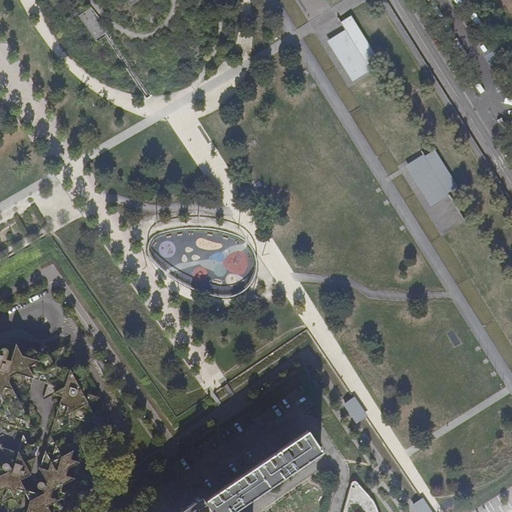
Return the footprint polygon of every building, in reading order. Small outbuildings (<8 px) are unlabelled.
[(343,16),(342,17),(349,29),(356,39),(340,48),(356,75),(372,65),(374,69),(376,72),(377,72),(372,63),(380,58),(354,15),(345,21),(343,16)] [(356,39),(349,29),(331,40),(356,81),(374,69),(372,65),(356,75),(340,48),(356,39)] [(423,151),(422,152),(424,155),(450,196),(465,221),(466,222),(449,194),(458,188),(435,151),(426,157),(423,151)] [(450,196),(424,155),(406,166),(432,207),(450,196)] [(0,357),(0,393),(1,394),(0,396),(0,422),(2,422),(35,431),(30,422),(23,410),(32,378),(38,379),(47,382),(42,399),(54,393),(61,395),(39,469),(47,482),(44,483),(42,488),(44,491),(41,493),(29,490),(25,490),(20,480),(30,475),(41,440),(32,445),(28,443),(23,434),(19,449),(15,451),(0,447),(7,458),(5,464),(8,471),(3,474),(0,469),(0,490),(6,488),(1,503),(10,498),(15,500),(20,508),(24,492),(27,496),(30,501),(26,511),(53,511),(55,509),(62,511),(63,511),(57,501),(69,494),(60,491),(63,484),(74,478),(66,476),(68,469),(79,462),(71,459),(73,450),(65,454),(63,454),(67,440),(56,446),(51,436),(71,425),(75,417),(99,425),(88,403),(98,397),(81,392),(87,375),(75,381),(72,375),(72,372),(62,368),(69,344),(48,355),(47,355),(43,346),(41,343),(39,352),(36,352),(28,350),(27,353),(20,355),(15,344),(10,361),(0,357)] [(344,403),(357,423),(366,417),(352,397),(344,403)] [(306,432),(276,453),(290,474),(320,453),(306,432)] [(233,511),(290,474),(276,453),(211,497),(203,502),(200,498),(179,511),(233,511)] [(377,511),(375,505),(356,483),(352,482),(350,486),(342,511),(377,511)] [(290,493),(294,507),(306,504),(302,490),(290,493)] [(413,504),(417,511),(431,511),(422,498),(413,504)]
